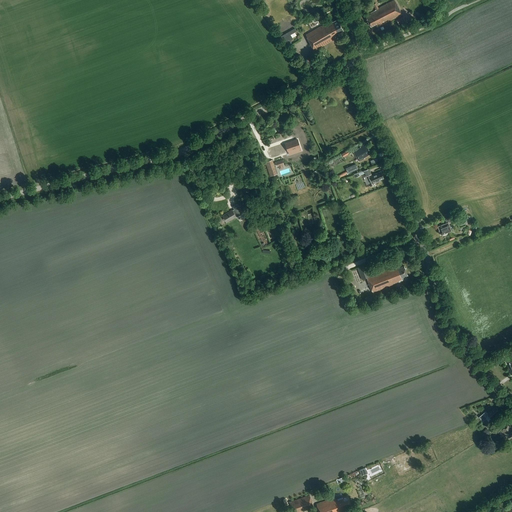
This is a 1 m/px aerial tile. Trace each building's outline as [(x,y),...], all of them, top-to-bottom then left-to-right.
[(377,27),(402,15),(394,0),(379,8),(376,3),(373,4),(376,9),(375,10),(370,13),(370,14),(366,17),(371,27),(376,25),(377,27)] [(403,17),(397,20),(399,25),(405,22),(403,17)] [(344,30),(341,25),(337,19),(332,22),(332,21),(325,25),(306,35),(315,51),(336,39),(335,38),(339,35),(338,33),(344,30)] [(297,31),(295,28),(281,36),(284,42),(286,41),(287,43),(293,39),(291,34),(297,31)] [(285,144),(289,154),(289,155),(302,151),(297,138),(284,143),(285,144)] [(369,151),(371,150),(366,143),(360,146),(361,147),(354,151),(359,161),(365,158),(364,157),(370,154),(369,151)] [(341,154),(329,160),(331,164),(343,158),(341,154)] [(282,159),(276,162),(277,167),(279,166),(280,169),(284,168),(283,165),(284,164),(282,159)] [(277,174),(272,160),(265,162),(270,176),(277,174)] [(355,164),(347,168),(349,173),(358,169),(355,164)] [(371,176),(368,177),(371,184),(384,178),(381,171),(371,176)] [(302,174),(292,177),(293,181),(296,180),(298,186),(305,184),(302,174)] [(238,194),(241,198),(250,193),(248,188),(238,194)] [(238,215),(243,213),(237,203),(233,206),(234,209),(233,210),(232,209),(222,215),(226,222),(237,216),(235,214),(237,213),(238,215)] [(457,218),(460,226),(468,223),(465,215),(457,218)] [(441,235),(452,230),(448,222),(438,226),(439,231),(440,234),(441,234),(441,235)] [(362,279),(367,277),(373,292),(404,280),(403,277),(408,275),(404,266),(399,268),(398,266),(393,267),(370,276),(365,264),(357,267),(362,279)] [(486,411),(479,417),(483,422),(486,419),(489,421),(500,412),(495,407),(488,413),(486,411)] [(507,438),(511,434),(511,429),(509,425),(501,430),(507,438)] [(483,433),(487,437),(493,431),(489,427),(483,433)] [(289,501),(292,511),(300,511),(314,507),(309,495),(289,501)] [(346,508),(351,506),(347,497),(343,498),(343,496),(338,498),(337,497),(317,504),(319,511),(342,511),(347,510),(346,508)]
